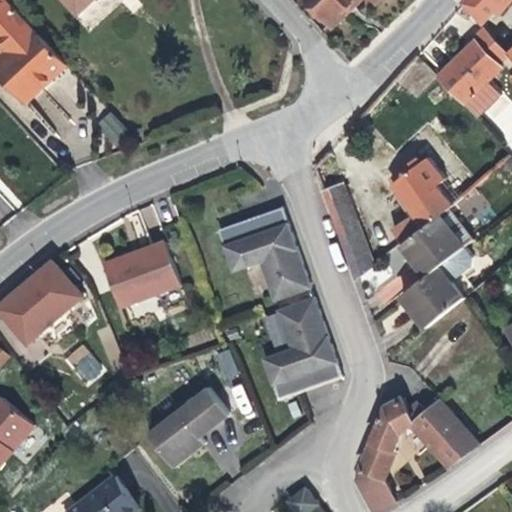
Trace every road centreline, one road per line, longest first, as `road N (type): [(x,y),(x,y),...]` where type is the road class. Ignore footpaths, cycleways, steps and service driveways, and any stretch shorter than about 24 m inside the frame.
road 1 (residential): [(279,128),(363,368),(346,440)]
road 2 (tertiary): [(0,266),(170,161),(279,128)]
road 3 (residential): [(346,440),(261,478),(225,511)]
road 4 (tertiary): [(352,88),(439,0)]
